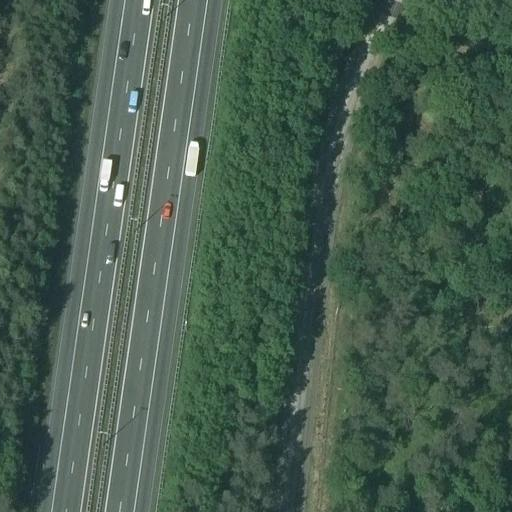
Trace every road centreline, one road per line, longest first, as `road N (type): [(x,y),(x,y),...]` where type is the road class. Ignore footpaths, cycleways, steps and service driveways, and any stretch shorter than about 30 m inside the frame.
road 1 (unclassified): [(287,511),(323,202),(354,87),(395,0)]
road 2 (motorway): [(127,511),(201,0)]
road 3 (motorway): [(131,0),(57,511)]
